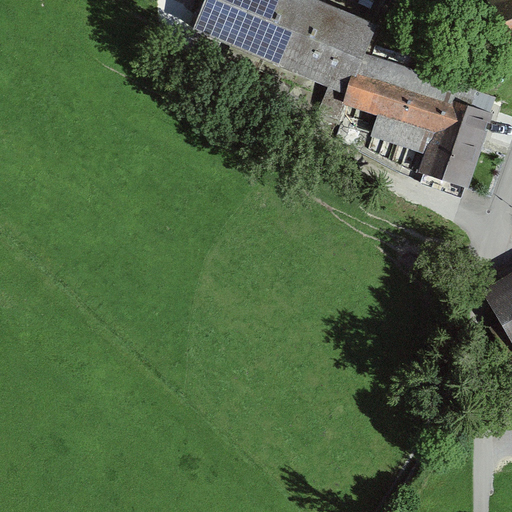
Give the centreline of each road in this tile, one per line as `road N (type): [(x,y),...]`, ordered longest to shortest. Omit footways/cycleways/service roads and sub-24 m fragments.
road 1 (track): [(107,0),(154,23),(349,166),(499,222)]
road 2 (unclassified): [(481,511),(486,270),(511,184)]
road 3 (track): [(486,270),(431,430),(382,511)]
